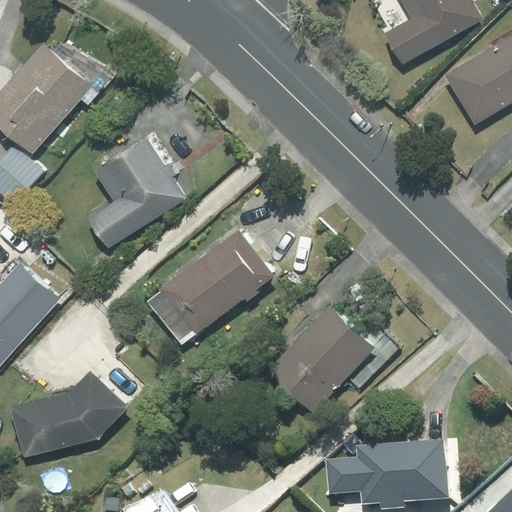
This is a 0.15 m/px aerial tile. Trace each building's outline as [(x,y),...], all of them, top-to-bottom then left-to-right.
[(398,62),(429,47),(484,19),(474,0),(405,0),(415,20),(385,35),(398,62)] [(511,106),(511,36),(449,76),(480,126),(511,106)] [(0,134),(32,162),(64,126),(69,131),(120,73),(78,47),(56,49),(47,40),(0,93),(0,134)] [(91,216),(111,248),(187,200),(174,180),(181,176),(172,162),(166,166),(145,133),(92,166),(115,202),(91,216)] [(186,348),(244,301),(247,305),(259,295),(256,291),(276,274),(239,229),(149,303),(186,348)] [(0,364),(58,300),(17,264),(0,283),(0,364)] [(285,339),(291,345),(265,371),(311,416),(347,380),(358,391),(399,349),(376,326),(364,339),(329,305),(319,316),(313,310),(285,339)] [(13,406),(26,461),(94,444),(100,439),(131,411),(95,370),(70,392),(13,406)] [(451,451),(341,452),(341,465),(327,465),(328,498),(362,498),(363,511),(452,510),(451,451)] [(511,511),(511,483),(481,511),(511,511)]
